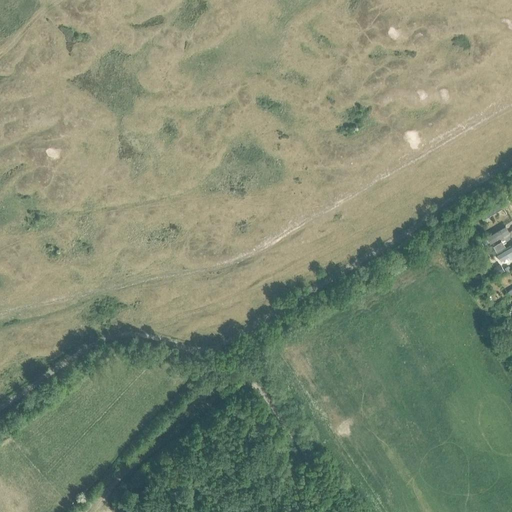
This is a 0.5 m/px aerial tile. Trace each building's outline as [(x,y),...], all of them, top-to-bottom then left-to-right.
[(499,200),(479,212),(482,219),(503,207),(499,200)] [(504,225),(486,237),(489,243),(502,235),(504,239),(507,237),(505,233),(508,231),(504,225)] [(492,245),(486,249),(490,256),(496,252),(492,245)] [(511,245),(497,254),(500,261),(509,256),(510,258),(511,257),(511,245)] [(500,264),(493,268),(498,274),(504,270),(500,264)]
